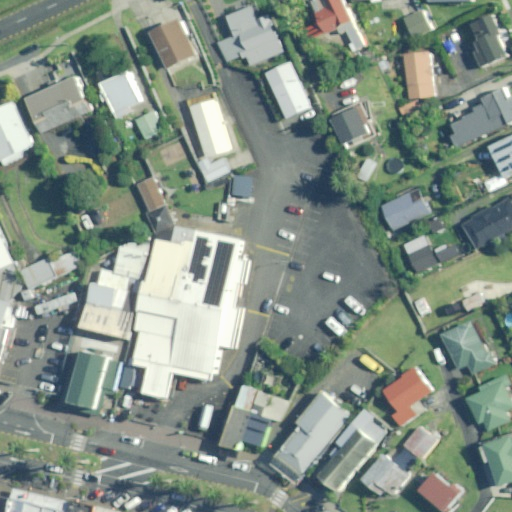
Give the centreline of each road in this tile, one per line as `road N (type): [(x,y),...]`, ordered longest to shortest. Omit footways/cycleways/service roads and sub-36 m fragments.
road 1 (unknown): [(130,452),(238,358),(265,276),(308,288)]
road 2 (residential): [(130,452),(246,479),(293,511)]
road 3 (residential): [(0,423),(130,452)]
road 4 (residential): [(121,487),(0,459)]
